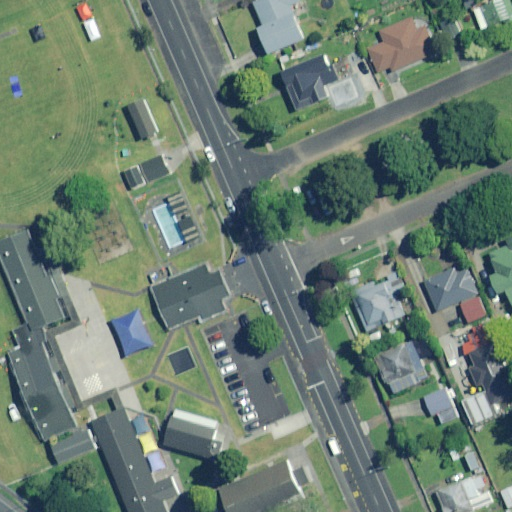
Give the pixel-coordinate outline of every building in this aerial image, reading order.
[(303,1),(302,0),(256,0),(254,1),(264,24),(260,26),(272,55),(308,40),(293,5),(303,1)] [(511,23),(511,7),(509,0),(499,0),(474,10),(480,25),(486,22),(489,32),(511,23)] [(417,31),(412,19),(381,32),(385,42),(369,49),(378,72),(390,67),(392,71),(436,52),(425,27),(417,31)] [(327,50),(281,68),(297,112),(329,99),(332,107),(381,88),(375,72),(371,73),(364,57),(350,63),(353,73),(338,79),(327,50)] [(137,97),(118,105),(133,137),(152,129),(137,97)] [(157,155),(119,171),(126,189),(164,173),(157,155)] [(166,196),(169,203),(153,210),(169,249),(198,237),(179,191),(166,196)] [(143,194),(132,198),(136,210),(148,205),(143,194)] [(0,348),(0,350),(38,435),(73,420),(34,333),(64,319),(21,225),(0,234),(0,264),(25,319),(1,329),(8,345),(0,348)] [(511,238),(506,241),(507,243),(489,251),(499,274),(491,277),(498,295),(507,291),(511,302),(511,238)] [(203,258),(142,283),(161,329),(222,304),(203,258)] [(479,294),(468,264),(425,281),(437,311),(479,294)] [(367,331),(384,324),(394,320),(405,316),(396,293),(405,290),(399,275),(352,293),(367,331)] [(486,316),(480,298),(461,305),(467,322),(486,316)] [(391,394),(429,378),(422,361),(434,356),(425,335),(375,356),(391,394)] [(463,401),(472,425),(490,418),(491,422),(511,413),(511,382),(511,379),(511,378),(511,360),(505,364),(498,345),(466,357),(472,373),(465,376),(470,389),(484,384),(487,392),(463,401)] [(442,424),(460,417),(452,399),(456,397),(451,386),(424,398),(432,415),(437,413),(442,424)] [(160,511),(119,410),(87,424),(123,511),(160,511)] [(217,431),(162,415),(154,444),(209,459),(217,431)] [(81,428),(46,443),(55,464),(90,448),(81,428)] [(465,456),(471,471),(474,470),(476,474),(481,472),(473,452),(465,456)] [(280,456),(211,484),(222,511),(264,511),(297,498),(280,456)] [(437,494),(444,509),(441,510),(441,511),(471,511),(494,502),(489,491),(479,496),(471,479),(437,494)] [(511,505),(511,487),(501,491),(508,507),(511,505)]
